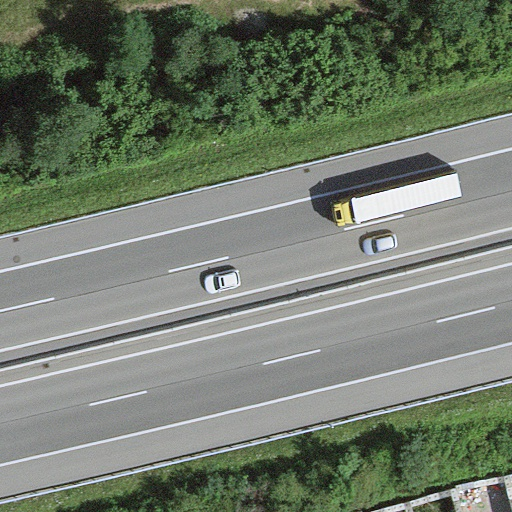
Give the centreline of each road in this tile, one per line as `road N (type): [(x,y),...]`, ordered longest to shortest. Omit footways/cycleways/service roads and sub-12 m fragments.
road 1 (motorway): [(0,441),(511,311)]
road 2 (motorway): [(511,199),(0,323)]
